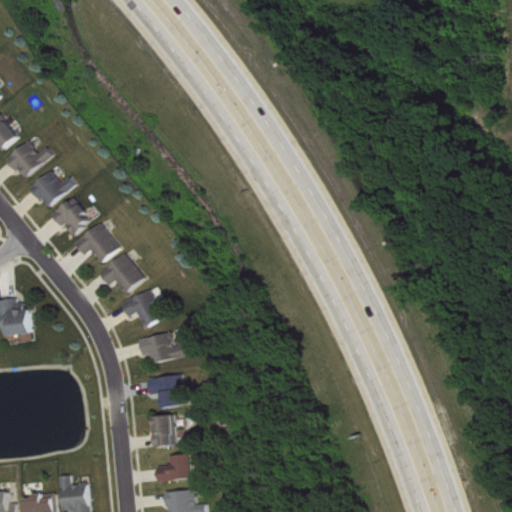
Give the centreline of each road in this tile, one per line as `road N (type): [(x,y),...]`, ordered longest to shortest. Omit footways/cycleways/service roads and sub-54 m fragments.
road 1 (motorway): [(144,0),(231,115),(306,238),(375,370),(428,511)]
road 2 (motorway): [(457,511),(403,362),(343,240),(242,80),(180,0)]
road 3 (residential): [(0,204),(66,278),(111,358),(129,511)]
